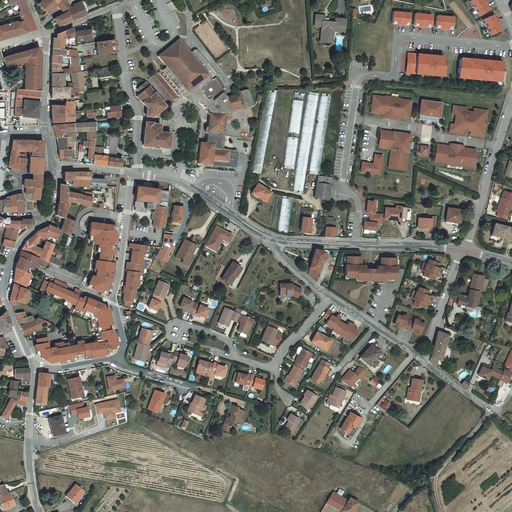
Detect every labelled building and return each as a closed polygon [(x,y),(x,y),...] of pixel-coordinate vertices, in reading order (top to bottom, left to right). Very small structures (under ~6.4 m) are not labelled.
[(62,11),(63,12),(71,5),(69,2),(67,0),(39,0),(37,2),(48,14),(56,6),(62,11)] [(71,19),(89,12),(83,0),(80,0),(74,3),(75,6),(73,7),(71,5),(64,13),(65,14),(53,19),(59,25),(63,23),(71,19)] [(470,0),(469,1),(478,16),(487,10),(486,10),(484,7),(485,6),(486,6),(481,0),(470,0)] [(28,15),(23,2),(17,3),(18,7),(10,10),(13,20),(15,19),(19,18),(22,17),(28,15)] [(404,25),(404,24),(408,24),(409,13),(392,11),(391,22),(392,22),(395,23),(395,24),(395,25),(404,25)] [(426,27),(426,26),(429,26),(430,26),(431,14),(414,13),(413,24),(417,25),(417,26),(426,27)] [(35,33),(28,15),(22,17),(19,18),(22,24),(24,32),(25,36),(35,33)] [(447,29),(448,28),(451,28),(452,28),(453,17),(435,15),(434,27),(435,27),(439,27),(439,28),(439,29),(447,30),(447,29)] [(494,19),(493,19),(491,16),(491,15),(482,20),(489,35),(498,31),(498,30),(496,27),(498,27),(498,26),(494,18),(494,19)] [(315,16),(314,27),(322,27),(321,42),(332,43),(333,30),(343,31),(344,20),(333,19),(333,23),(322,21),(323,17),(315,16)] [(13,20),(0,23),(0,38),(16,34),(16,36),(18,37),(19,38),(20,37),(20,36),(20,33),(24,32),(22,24),(17,26),(15,19),(13,20)] [(68,32),(55,37),(55,40),(53,40),(52,50),(63,50),(63,46),(69,45),(68,39),(76,38),(73,30),(68,32)] [(76,34),(76,38),(78,45),(92,43),(90,32),(76,34)] [(210,134),(210,127),(222,126),(223,114),(227,114),(228,114),(229,114),(230,113),(231,112),(249,107),(251,106),(252,104),(251,96),(247,90),(246,90),(237,92),(237,93),(226,97),(224,94),(223,93),(222,93),(226,90),(223,86),(222,84),(221,81),(220,78),(218,75),(216,73),(199,51),(198,50),(197,50),(196,49),(195,49),(194,49),(193,50),(192,50),(192,51),(190,53),(178,39),(158,56),(166,67),(161,70),(185,99),(198,99),(203,103),(206,107),(211,113),(208,115),(207,127),(206,133),(206,137),(208,137),(210,134)] [(114,42),(95,45),(97,58),(116,55),(114,42)] [(3,61),(8,74),(25,68),(25,92),(39,93),(39,58),(36,50),(3,61)] [(63,51),(63,50),(52,50),(52,58),(60,58),(70,59),(69,52),(63,51)] [(80,60),(79,55),(79,53),(69,52),(70,59),(73,59),(80,60)] [(416,54),(406,53),(404,73),(414,74),(414,72),(415,56),(416,54)] [(421,55),(420,56),(415,56),(414,72),(420,72),(420,74),(436,75),(436,74),(442,74),(443,67),(441,67),(442,57),(421,55)] [(60,58),(52,58),(52,65),(60,66),(70,65),(70,59),(60,58)] [(467,59),(459,58),(458,68),(457,76),(463,77),(462,79),(494,82),(494,80),(500,81),(500,82),(505,82),(506,71),(501,71),(502,64),(496,63),(496,62),(473,60),(473,61),(467,61),(467,59)] [(60,71),(60,69),(52,69),(52,76),(64,75),(71,75),(81,74),(81,68),(71,68),(71,72),(60,71)] [(81,74),(71,75),(72,84),(72,88),(78,87),(83,86),(82,79),(86,78),(85,73),(81,74)] [(152,77),(172,101),(177,97),(157,73),(152,77)] [(64,75),(52,76),(52,89),(65,88),(64,84),(64,75)] [(147,107),(146,116),(153,116),(164,107),(145,83),(137,89),(140,93),(137,95),(147,107)] [(65,88),(52,89),(52,99),(66,98),(67,103),(73,102),(73,93),(72,88),(65,88)] [(38,120),(40,93),(39,93),(25,92),(17,92),(17,98),(16,112),(16,115),(15,118),(20,118),(38,120)] [(276,94),(267,92),(252,172),(261,174),(276,94)] [(318,96),(309,94),(294,189),(303,191),(318,96)] [(330,97),(321,95),(310,171),(318,172),(330,97)] [(385,97),(373,96),(371,113),(383,114),(383,115),(396,117),(396,116),(408,118),(411,101),(399,99),(399,98),(386,96),(385,97)] [(304,101),(295,100),(285,167),(294,168),(304,101)] [(441,103),(421,101),(419,115),(420,115),(419,119),(426,120),(426,121),(426,122),(427,122),(428,123),(429,123),(430,122),(431,121),(437,122),(438,117),(439,117),(441,103)] [(74,112),(73,102),(67,103),(67,106),(64,107),(64,116),(74,115),(74,112)] [(464,107),(453,106),(452,114),(456,114),(454,125),(450,124),(449,132),(460,133),(460,132),(462,132),(463,128),(471,129),(470,134),(473,134),(473,135),(483,137),(484,129),(480,128),(482,118),(486,119),(487,111),(476,109),(476,110),(474,110),(473,113),(465,111),(466,109),(463,109),(464,107)] [(52,107),(53,124),(74,123),(74,115),(64,116),(64,107),(52,107)] [(119,107),(109,108),(110,114),(105,115),(106,121),(120,119),(119,107)] [(145,123),(143,145),(168,147),(170,133),(159,132),(160,125),(152,124),(152,123),(145,123)] [(95,124),(65,126),(67,134),(86,133),(86,143),(95,143),(95,133),(95,124)] [(65,126),(53,127),(56,135),(67,135),(67,134),(65,126)] [(221,135),(222,126),(210,127),(210,134),(208,137),(206,137),(205,142),(203,144),(200,144),(198,164),(203,164),(204,163),(208,163),(207,164),(236,167),(237,153),(227,152),(228,150),(222,149),(220,149),(221,135)] [(410,135),(381,130),(379,147),(391,149),(388,167),(405,170),(410,135)] [(115,156),(117,136),(111,136),(110,148),(107,166),(120,167),(121,157),(115,156)] [(66,138),(57,139),(58,143),(59,149),(59,151),(67,151),(66,143),(66,138)] [(10,149),(12,149),(20,150),(19,156),(25,156),(25,152),(26,141),(13,141),(13,143),(11,143),(10,149)] [(43,142),(33,142),(32,152),(30,152),(30,154),(35,153),(43,154),(43,142)] [(72,151),(72,152),(73,152),(74,151),(75,142),(66,143),(67,151),(72,151)] [(94,148),(95,143),(86,143),(82,143),(81,147),(80,147),(79,151),(83,151),(83,148),(89,148),(87,159),(91,159),(90,161),(92,161),(93,156),(94,148)] [(450,146),(437,145),(435,162),(447,163),(447,164),(460,166),(460,165),(472,167),(475,150),(463,148),(463,147),(450,145),(450,146)] [(428,147),(421,146),(420,153),(427,154),(428,147)] [(95,147),(93,164),(107,166),(110,148),(107,148),(106,157),(103,157),(104,149),(95,147)] [(26,160),(25,160),(19,159),(19,156),(20,150),(12,149),(11,160),(9,159),(8,162),(10,162),(9,168),(16,171),(24,171),(26,165),(26,160)] [(382,156),(374,154),(373,164),(362,162),(360,172),(380,175),(382,156)] [(42,175),(42,159),(30,157),(29,164),(31,164),(29,174),(34,174),(42,175)] [(511,158),(509,158),(507,157),(505,164),(502,172),(510,175),(511,170),(511,158)] [(64,173),(64,181),(73,181),(76,181),(76,173),(64,173)] [(90,173),(76,173),(76,181),(90,181),(91,182),(91,179),(92,173),(90,173)] [(42,175),(34,174),(33,180),(28,180),(26,180),(25,187),(27,187),(27,194),(42,193),(42,175)] [(318,175),(314,199),(327,200),(332,177),(318,175)] [(104,179),(91,179),(91,182),(90,181),(90,187),(93,187),(104,187),(104,179)] [(257,183),(250,193),(257,198),(258,196),(265,200),(270,192),(257,183)] [(60,184),(59,202),(65,203),(67,203),(67,194),(68,187),(60,184)] [(136,207),(137,207),(137,209),(137,211),(149,213),(149,210),(149,208),(155,209),(156,202),(157,202),(157,207),(156,207),(156,212),(153,212),(153,220),(155,220),(155,226),(167,227),(168,208),(169,201),(170,191),(159,190),(138,187),(137,200),(136,207)] [(504,215),(509,202),(511,202),(511,198),(511,193),(502,190),(495,212),(496,213),(495,216),(503,218),(504,215)] [(16,202),(27,200),(24,194),(21,193),(18,194),(15,194),(10,196),(11,212),(16,212),(16,202)] [(67,194),(67,203),(82,206),(92,208),(93,197),(67,194)] [(5,199),(0,199),(0,211),(11,212),(10,196),(5,197),(5,199)] [(292,200),(283,199),(279,231),(288,232),(292,200)] [(26,205),(27,200),(16,202),(16,212),(25,212),(25,210),(26,210),(26,205)] [(375,201),(367,201),(366,213),(370,213),(373,214),(375,201)] [(65,203),(59,202),(58,214),(66,218),(66,215),(68,206),(65,206),(65,203)] [(383,206),(382,217),(399,219),(399,207),(383,206)] [(445,206),(444,218),(458,221),(460,208),(445,206)] [(185,210),(176,208),(173,223),(183,224),(185,210)] [(373,214),(370,213),(369,222),(376,223),(381,223),(382,214),(373,214)] [(418,216),(417,226),(435,226),(436,215),(431,214),(431,217),(418,216)] [(300,231),(309,232),(311,218),(310,217),(303,216),(301,216),(300,231)] [(325,218),(324,228),(324,237),(332,237),(333,228),(334,221),(327,221),(328,218),(325,218)] [(9,219),(0,219),(0,228),(0,227),(8,227),(9,221),(9,219)] [(70,235),(75,223),(66,219),(61,230),(61,231),(70,235)] [(33,220),(21,220),(22,221),(9,221),(8,227),(17,228),(28,228),(33,224),(33,220)] [(369,222),(364,222),(363,229),(376,230),(376,223),(369,222)] [(511,227),(493,222),(490,234),(511,240),(511,227)] [(116,228),(91,224),(89,236),(93,237),(92,243),(93,245),(98,246),(98,249),(99,250),(101,250),(100,254),(99,254),(99,256),(101,260),(100,262),(95,262),(94,269),(96,270),(95,276),(94,278),(92,277),(88,285),(93,287),(91,289),(100,293),(101,294),(102,291),(106,292),(111,280),(111,279),(110,278),(108,278),(109,275),(112,275),(114,255),(118,232),(115,231),(116,228)] [(60,229),(50,225),(49,226),(48,226),(38,232),(38,234),(38,235),(40,236),(42,236),(49,238),(49,241),(54,242),(60,229)] [(17,228),(8,227),(3,245),(14,247),(17,228)] [(234,239),(219,230),(207,247),(217,253),(224,242),(229,246),(234,239)] [(38,235),(38,234),(27,242),(32,244),(36,245),(40,237),(40,236),(38,235)] [(28,253),(47,260),(54,242),(49,241),(49,238),(42,236),(45,241),(42,248),(36,245),(32,244),(28,253)] [(165,236),(164,245),(157,257),(163,260),(166,255),(168,257),(171,252),(169,251),(171,249),(171,246),(173,237),(165,236)] [(22,250),(21,250),(22,250),(28,253),(32,244),(27,242),(22,250)] [(198,249),(185,242),(177,257),(190,264),(198,249)] [(145,251),(146,246),(129,244),(128,249),(132,250),(130,264),(126,263),(125,272),(127,272),(124,287),(123,287),(122,295),(123,295),(122,301),(124,302),(123,306),(129,307),(131,305),(132,300),(133,300),(134,297),(135,292),(134,292),(135,288),(137,289),(138,281),(137,281),(138,277),(139,277),(142,274),(143,262),(141,262),(142,254),(143,254),(145,251)] [(166,255),(163,260),(168,263),(176,248),(171,246),(171,249),(169,251),(171,252),(168,257),(166,255)] [(28,253),(22,250),(20,256),(25,258),(24,260),(36,265),(38,266),(40,264),(46,267),(47,262),(51,264),(52,262),(49,261),(47,260),(28,253)] [(327,255),(318,253),(310,276),(318,281),(327,255)] [(18,260),(17,263),(27,267),(34,270),(35,267),(36,265),(24,260),(25,258),(20,256),(18,260)] [(58,265),(60,259),(56,257),(52,256),(49,261),(52,262),(58,265)] [(364,260),(349,260),(349,261),(349,265),(349,269),(348,269),(348,279),(352,279),(352,281),(359,281),(363,281),(363,284),(383,284),(383,282),(387,282),(394,282),(394,280),(398,280),(399,270),(398,270),(398,267),(398,262),(383,261),(383,266),(383,270),(380,269),(379,273),(375,273),(374,276),(371,276),(371,273),(367,272),(367,269),(364,269),(364,265),(364,260)] [(27,267),(17,263),(16,267),(25,271),(27,267)] [(242,269),(233,264),(223,281),(230,285),(234,277),(236,279),(242,269)] [(444,268),(433,264),(431,268),(430,267),(427,275),(428,275),(427,279),(438,284),(439,280),(438,280),(438,279),(442,281),(445,273),(441,272),(441,271),(442,271),(444,268)] [(25,271),(16,267),(15,281),(27,287),(32,274),(25,271)] [(469,296),(460,295),(459,303),(462,304),(461,305),(474,308),(474,306),(478,306),(480,299),(479,298),(481,286),(483,286),(484,277),(481,276),(476,275),(475,279),(473,279),(469,296)] [(238,280),(236,279),(234,277),(230,285),(233,288),(238,280)] [(75,304),(81,291),(76,289),(74,293),(66,290),(67,288),(65,287),(67,285),(55,280),(53,284),(44,280),(38,293),(43,295),(45,290),(55,294),(56,292),(58,293),(59,296),(66,299),(70,300),(69,301),(70,303),(75,304)] [(160,282),(155,296),(158,297),(163,300),(165,294),(167,294),(171,287),(160,282)] [(20,286),(14,284),(13,292),(12,300),(14,304),(19,304),(16,301),(26,303),(29,291),(20,287),(20,286)] [(292,284),(281,285),(281,293),(287,293),(287,295),(293,295),(297,298),(301,290),(292,285),(292,284)] [(433,295),(422,291),(420,295),(419,295),(416,302),(417,303),(416,307),(427,311),(428,308),(427,307),(427,306),(432,308),(434,301),(430,299),(430,298),(432,299),(433,295)] [(46,338),(45,336),(41,337),(38,337),(39,339),(36,340),(36,342),(37,345),(34,345),(36,355),(39,357),(40,357),(41,358),(44,360),(45,360),(46,361),(48,363),(59,361),(59,364),(107,355),(107,353),(111,352),(111,350),(115,350),(116,349),(117,348),(117,346),(115,338),(113,338),(112,330),(108,331),(107,324),(108,322),(110,321),(108,309),(103,310),(102,307),(103,306),(79,296),(75,306),(79,308),(79,311),(89,315),(91,325),(94,324),(95,328),(96,328),(98,337),(99,337),(100,340),(94,341),(94,343),(83,345),(82,341),(77,342),(77,345),(69,347),(68,344),(63,345),(63,343),(53,345),(54,348),(47,349),(46,343),(48,343),(47,340),(47,338),(46,338)] [(163,306),(166,301),(163,300),(158,297),(156,302),(154,301),(149,310),(158,314),(162,305),(163,306)] [(186,314),(192,316),(196,305),(182,300),(179,308),(187,311),(186,314)] [(192,316),(196,318),(198,316),(206,319),(210,310),(196,305),(192,316)] [(16,311),(19,317),(27,317),(23,307),(16,311)] [(9,311),(7,309),(5,311),(0,315),(0,324),(2,329),(5,328),(13,324),(9,311)] [(237,323),(239,317),(241,313),(233,309),(231,313),(224,310),(218,325),(227,329),(230,322),(236,325),(237,323)] [(330,310),(325,316),(330,319),(326,324),(332,328),(331,329),(333,331),(339,321),(342,317),(339,315),(337,318),(333,315),(334,313),(330,310)] [(39,327),(50,323),(39,316),(35,320),(39,327)] [(25,333),(39,327),(35,320),(34,320),(33,317),(27,317),(19,317),(25,333)] [(247,337),(253,322),(239,317),(237,323),(241,325),(238,333),(240,334),(239,338),(244,340),(246,336),(247,337)] [(410,319),(406,318),(405,319),(400,317),(397,326),(402,328),(403,326),(406,328),(405,331),(413,334),(414,331),(418,332),(417,334),(422,336),(426,327),(421,325),(421,324),(417,322),(416,324),(415,326),(409,323),(409,321),(410,319)] [(347,326),(339,321),(333,331),(344,338),(345,336),(352,325),(349,323),(347,326)] [(279,326),(269,323),(268,328),(277,331),(279,326)] [(356,327),(352,325),(345,336),(352,341),(358,333),(354,330),(356,327)] [(277,331),(268,328),(262,342),(271,345),(276,333),(277,331)] [(138,344),(147,346),(149,341),(150,342),(153,332),(141,329),(138,343),(138,344)] [(327,337),(315,331),(310,341),(322,348),(327,337)] [(448,336),(440,332),(439,333),(435,348),(432,359),(439,361),(442,351),(445,338),(447,339),(448,336)] [(276,333),(271,345),(276,347),(282,340),(283,335),(276,333)] [(10,346),(6,337),(4,338),(3,336),(1,335),(0,340),(0,339),(0,352),(4,353),(5,349),(5,348),(10,346)] [(331,339),(327,337),(322,348),(325,350),(331,339)] [(149,347),(147,346),(138,344),(135,352),(138,353),(136,360),(145,362),(149,347)] [(381,354),(371,345),(358,359),(368,367),(369,366),(371,368),(377,362),(375,360),(381,354)] [(295,368),(302,371),(304,368),(305,368),(313,356),(301,349),(299,349),(297,354),(297,355),(300,356),(296,363),(297,364),(295,368)] [(175,355),(173,361),(178,362),(177,365),(186,368),(188,358),(180,356),(181,353),(176,352),(175,355)] [(168,361),(173,363),(173,361),(175,355),(170,354),(170,355),(161,353),(158,363),(167,365),(168,361)] [(329,365),(321,361),(312,379),(319,383),(321,379),(322,380),(324,377),(323,376),(329,365)] [(211,375),(213,368),(209,367),(210,365),(202,363),(201,365),(199,364),(197,373),(205,376),(207,376),(207,374),(211,375)] [(489,367),(484,365),(479,376),(488,380),(490,374),(500,379),(503,372),(497,369),(499,366),(494,364),(492,367),(493,367),(491,371),(488,369),(489,367)] [(31,367),(16,367),(16,375),(19,375),(20,377),(31,376),(31,367)] [(213,367),(213,368),(211,375),(210,377),(215,378),(224,381),(226,372),(222,371),(218,370),(218,368),(213,367)] [(350,371),(342,381),(351,388),(359,378),(362,381),(367,373),(360,367),(355,374),(350,371)] [(304,373),(302,371),(295,368),(286,383),(296,388),(304,373)] [(505,369),(503,372),(500,379),(504,382),(507,383),(509,378),(511,372),(509,371),(505,369)] [(51,373),(39,373),(38,385),(49,386),(50,386),(51,373)] [(245,387),(249,388),(253,377),(248,375),(247,378),(242,377),(239,376),(236,384),(245,387)] [(81,376),(69,378),(73,397),(87,395),(86,394),(87,394),(88,393),(88,390),(86,389),(85,385),(83,386),(81,376)] [(117,376),(108,377),(110,390),(126,387),(125,379),(117,380),(117,376)] [(249,388),(263,392),(266,383),(256,381),(256,378),(253,377),(249,388)] [(15,379),(11,379),(9,394),(13,395),(28,398),(29,390),(16,389),(17,379),(15,379)] [(423,381),(413,380),(412,392),(410,391),(408,402),(418,403),(421,390),(422,390),(423,381)] [(336,387),(333,395),(331,394),(327,403),(331,404),(330,407),(331,408),(337,411),(338,410),(339,408),(346,390),(345,390),(336,387)] [(38,392),(36,404),(47,405),(48,393),(38,392)] [(168,395),(159,392),(156,402),(152,401),(149,409),(161,414),(168,395)] [(317,399),(309,394),(306,399),(305,399),(300,406),(308,412),(317,399)] [(28,398),(13,395),(13,397),(4,414),(10,417),(18,403),(25,404),(25,406),(27,406),(28,398)] [(205,401),(195,396),(191,407),(189,406),(186,412),(196,416),(200,418),(204,411),(201,410),(205,401)] [(374,404),(382,411),(389,403),(381,396),(374,404)] [(120,407),(119,400),(96,404),(98,413),(105,412),(106,411),(106,413),(105,413),(106,419),(111,418),(111,413),(115,412),(121,411),(120,407)] [(72,411),(78,410),(78,412),(79,417),(90,414),(89,406),(85,406),(84,401),(71,403),(72,411)] [(227,417),(224,424),(232,427),(233,423),(236,424),(236,425),(239,426),(240,425),(241,425),(243,419),(241,419),(244,411),(238,409),(239,407),(231,405),(228,412),(231,413),(230,416),(230,418),(227,417)] [(62,413),(50,416),(53,434),(66,431),(62,413)] [(300,421),(292,415),(288,420),(290,421),(285,428),(293,433),(298,427),(296,426),(300,421)] [(363,421),(352,415),(342,431),(353,438),(363,421)] [(84,491),(76,485),(66,497),(74,504),(84,491)] [(10,492),(8,493),(0,495),(0,503),(2,509),(15,504),(10,492)] [(348,503),(333,492),(321,511),(325,511),(330,506),(340,511),(351,511),(356,505),(350,501),(348,503)]
